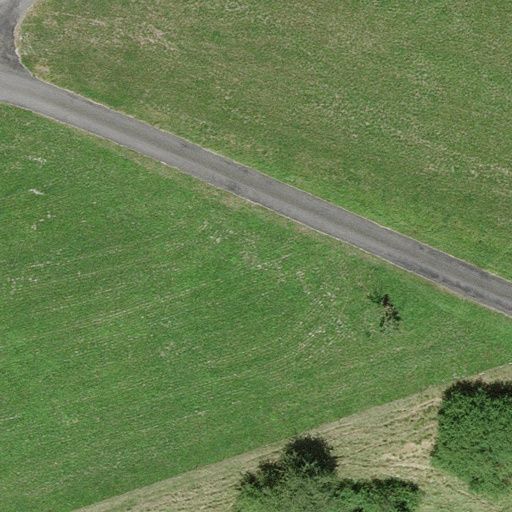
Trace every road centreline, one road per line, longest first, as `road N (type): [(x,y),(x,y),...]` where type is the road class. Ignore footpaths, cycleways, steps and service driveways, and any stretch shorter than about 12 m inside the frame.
road 1 (unclassified): [(0,85),(511,301)]
road 2 (track): [(511,249),(78,116)]
